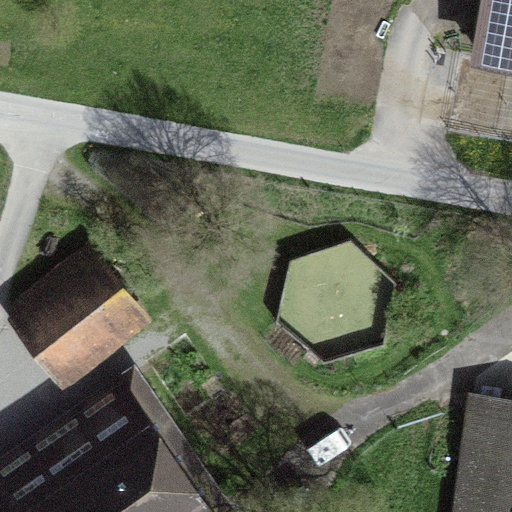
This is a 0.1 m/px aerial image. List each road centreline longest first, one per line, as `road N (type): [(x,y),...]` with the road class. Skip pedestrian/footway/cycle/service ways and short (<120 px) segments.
road 1 (track): [(511,359),(331,439),(253,391),(88,196),(29,160),(33,116)]
road 2 (unclassified): [(511,197),(0,110)]
